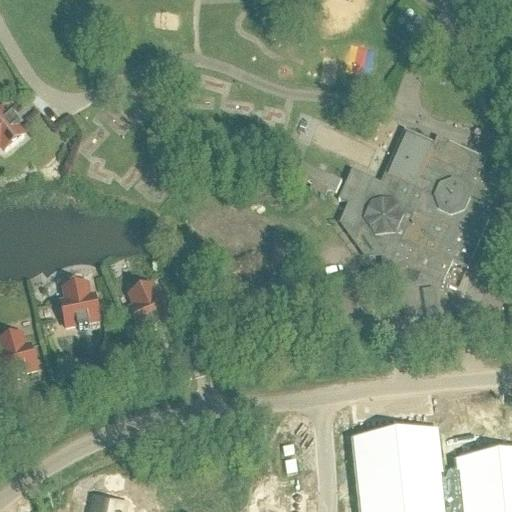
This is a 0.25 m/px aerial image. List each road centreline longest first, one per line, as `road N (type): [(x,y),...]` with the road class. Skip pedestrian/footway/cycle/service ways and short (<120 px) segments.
road 1 (unclassified): [(211,415),(511,379)]
road 2 (residential): [(211,415),(201,357),(133,369),(0,436)]
road 3 (unclassified): [(0,505),(112,437),(211,415)]
